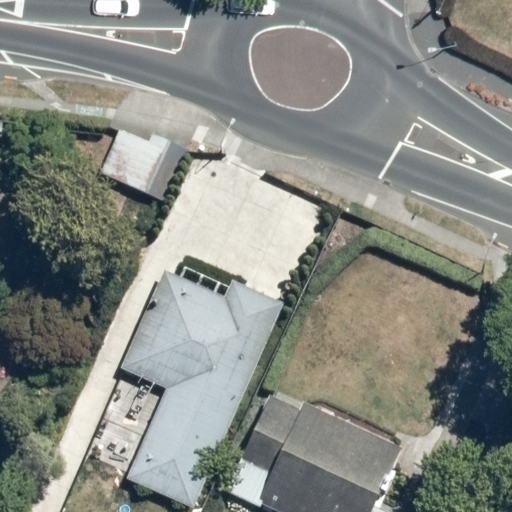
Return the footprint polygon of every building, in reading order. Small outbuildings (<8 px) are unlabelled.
[(167,147),(120,126),(100,171),(148,192),(167,147)] [(278,319),(166,275),(123,370),(169,392),(127,485),(197,511),(278,319)] [(375,511),(406,450),(305,405),(276,391),(246,462),(275,477),(259,508),(266,511),(375,511)] [(83,511),(122,431),(90,415),(51,494),(83,511)] [(463,511),(470,496),(430,479),(416,511),(463,511)]
